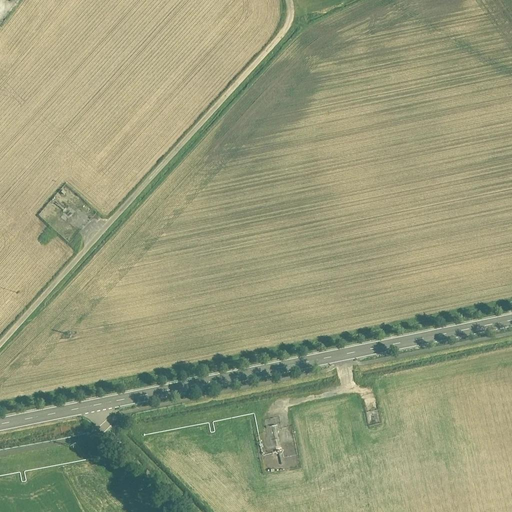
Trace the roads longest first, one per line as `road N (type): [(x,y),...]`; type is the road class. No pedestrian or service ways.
road 1 (tertiary): [(94,405),(511,319)]
road 2 (residential): [(94,405),(112,436),(185,511)]
